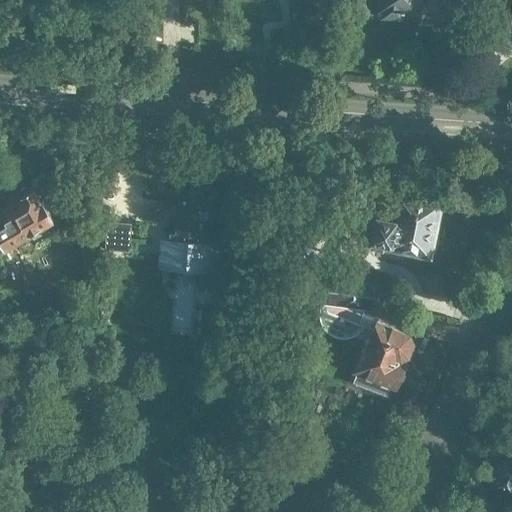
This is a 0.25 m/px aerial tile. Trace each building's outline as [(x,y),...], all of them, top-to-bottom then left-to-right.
[(370,0),(369,12),(401,14),(401,9),(404,9),(404,8),(418,9),(418,0),(370,0)] [(9,202),(0,207),(0,243),(4,250),(29,235),(28,233),(53,218),(43,201),(41,202),(33,189),(21,195),(18,190),(6,197),(9,202)] [(199,288),(221,290),(224,242),(209,241),(210,231),(205,231),(208,198),(199,198),(200,192),(195,191),(193,189),(188,189),(186,191),(181,190),(180,212),(175,212),(175,219),(168,219),(167,231),(168,231),(168,238),(162,237),(160,261),(201,264),(199,288)] [(389,245),(429,253),(440,202),(399,194),(395,213),(389,212),(387,219),(378,217),(380,210),(372,208),(367,234),(373,236),(373,239),(389,243),(389,245)] [(389,287),(369,284),(321,279),(319,299),(387,307),(389,287)] [(391,382),(394,383),(404,360),(402,360),(410,339),(407,332),(363,316),(366,309),(324,304),(324,305),(322,305),(321,309),(321,313),(322,319),(323,323),(325,326),(328,329),(331,332),(337,335),(341,336),(345,336),(349,335),(353,334),(357,332),(365,336),(365,338),(365,341),(366,343),(368,344),(367,347),(366,346),(366,347),(363,346),(355,367),(357,368),(352,381),(385,395),(391,382)] [(511,454),(498,449),(488,477),(494,479),(493,484),(511,492),(511,490),(511,454)] [(217,511),(221,490),(201,486),(196,511),(217,511)]
